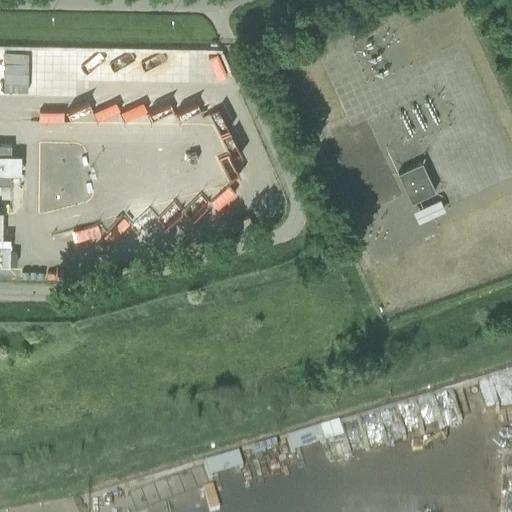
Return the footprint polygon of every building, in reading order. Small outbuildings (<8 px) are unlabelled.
[(211,115),(222,137),(232,132),(221,110),(211,115)] [(0,155),(11,155),(11,154),(11,144),(0,143),(0,155)] [(412,201),(436,190),(422,161),(399,172),(412,201)] [(0,171),(0,183),(10,184),(10,173),(10,172),(0,171)] [(216,206),(236,190),(229,181),(209,198),(216,206)] [(201,191),(184,208),(192,216),(209,200),(201,191)] [(0,266),(8,267),(9,260),(9,245),(0,244),(0,266)] [(481,407),(511,406),(511,372),(481,373),(481,407)] [(293,453),(344,436),(339,421),(288,437),(293,453)]
